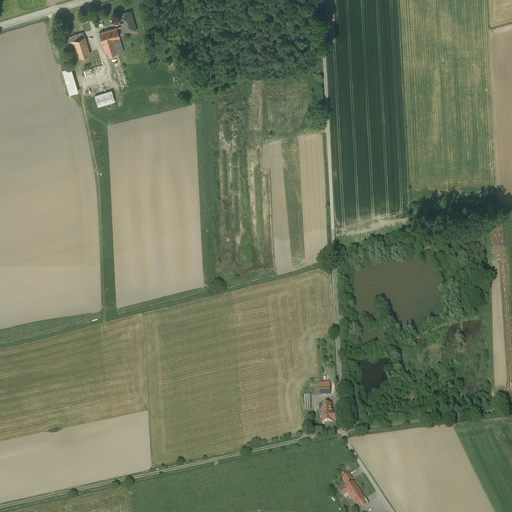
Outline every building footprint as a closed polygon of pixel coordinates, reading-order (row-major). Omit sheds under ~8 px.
[(120,25),(99,31),(106,55),(123,50),(118,33),(122,31),(123,33),(135,30),(129,10),(117,14),(120,25)] [(84,37),(71,41),(76,58),(90,54),(84,37)] [(129,86),(122,62),(116,63),(122,87),(129,86)] [(71,67),(62,70),(69,94),(79,91),(71,67)] [(111,90),(94,95),(98,106),(115,101),(111,90)] [(330,382),(318,383),(319,396),(330,395),(330,382)] [(333,410),(333,402),(322,402),(323,422),(333,422),(333,418),(336,418),(336,410),(333,410)] [(344,479),(347,484),(352,480),(349,475),(344,479)] [(350,496),(358,490),(354,483),(345,488),(350,496)] [(364,500),(358,490),(350,496),(356,505),(359,503),(364,500)] [(364,500),(359,503),(363,508),(369,504),(365,499),(364,500)]
